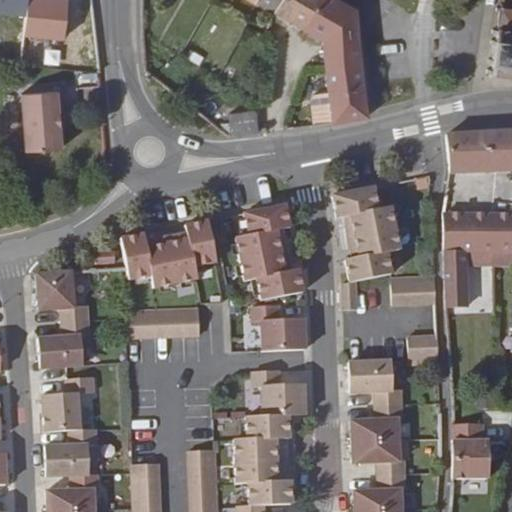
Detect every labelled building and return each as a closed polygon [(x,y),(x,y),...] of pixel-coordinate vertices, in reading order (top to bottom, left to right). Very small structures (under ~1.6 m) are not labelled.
[(251,0),(323,42),(331,127),(369,121),(359,16),(331,0),(251,0)] [(511,11),(509,11),(509,8),(503,8),(503,10),(500,10),(499,15),(503,15),(500,34),(496,34),(495,39),(498,39),(498,45),(494,45),(493,50),(497,50),(495,64),(491,64),(489,70),(493,70),(492,75),(489,75),(488,80),(493,80),(492,84),(501,86),(502,81),(511,81),(511,11)] [(75,56),(79,25),(30,20),(26,49),(75,56)] [(58,135),(57,116),(62,116),(62,97),(21,98),(22,154),(58,154),(58,135)] [(228,116),(232,139),(261,135),(258,111),(256,112),(228,116)] [(450,180),(511,175),(511,136),(447,142),(450,180)] [(391,211),(378,214),(374,193),(332,201),(337,224),(350,220),(359,262),(345,264),(350,287),(356,286),(392,279),(387,258),(399,256),(391,211)] [(277,236),(291,233),(286,210),(245,218),(249,240),(237,242),(245,285),(257,283),(262,304),(303,296),(299,274),(285,276),(277,236)] [(511,268),(511,216),(444,218),(447,313),(464,312),(464,253),(493,254),(493,268),(511,268)] [(145,238),(123,242),(128,271),(131,283),(152,279),(155,292),(198,283),(196,271),(217,266),(209,225),(186,230),(189,243),(148,252),(145,238)] [(89,310),(76,310),(74,273),(38,275),(40,295),(40,303),(41,313),(63,312),(64,326),(90,324),(89,310)] [(392,310),(435,308),(434,282),(390,283),(391,288),(392,310)] [(356,314),(356,289),(356,286),(350,287),(342,288),(343,314),(356,314)] [(253,325),(262,325),(263,355),(305,354),(304,323),(280,324),(279,310),(252,311),(253,325)] [(130,315),(128,315),(128,321),(129,341),(200,339),(199,312),(130,315)] [(82,339),(91,339),(90,324),(64,326),(64,340),(40,341),(41,356),(41,364),(41,371),(84,369),(82,339)] [(408,368),(437,367),(436,340),(407,341),(408,364),(408,368)] [(400,394),(392,394),(391,365),(348,366),(348,376),(349,384),(349,396),(374,396),(374,409),(401,408),(400,394)] [(279,389),(279,374),(253,375),(253,390),(262,391),(262,420),(288,419),(305,419),(305,409),(305,401),(304,388),(279,389)] [(45,417),(46,435),(71,433),(81,433),(79,396),(95,396),(94,380),(67,382),(68,397),(44,398),(45,409),(45,417)] [(397,423),(402,423),(401,408),(374,409),(375,423),(351,424),(351,437),(351,445),(398,444),(397,423)] [(235,486),(248,487),(249,508),(264,508),(291,507),(290,484),(276,485),(276,442),(289,442),(288,419),(262,420),(246,420),(247,442),(235,443),(235,486)] [(481,444),(481,428),(451,427),(452,465),(451,482),(486,482),(486,444),(481,444)] [(89,447),(97,447),(98,432),(81,433),(71,433),(71,448),(46,448),(47,461),(47,469),(47,478),(73,478),(90,477),(89,447)] [(403,464),(399,464),(398,444),(351,445),(351,454),(352,467),(377,466),(377,480),(404,479),(403,464)] [(213,453),(189,454),(190,511),(217,511),(217,509),(215,453),(213,453)] [(161,511),(160,467),(135,467),(134,467),(134,476),(134,511),(161,511)] [(99,492),(99,477),(90,477),(73,478),(72,492),(48,493),(48,505),(48,511),(95,511),(95,492),(99,492)] [(400,511),(400,493),(404,492),(404,479),(377,480),(377,493),(353,494),(353,507),(353,511),(400,511)]
